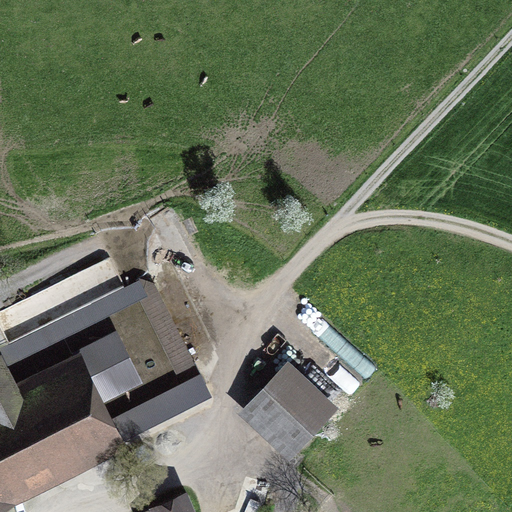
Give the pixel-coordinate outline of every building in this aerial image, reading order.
[(139,279),(94,301),(100,313),(143,292),(181,369),(193,363),(153,283),(139,279)] [(0,380),(6,378),(3,373),(48,349),(23,303),(0,321),(0,380)] [(326,412),(281,371),(251,404),(295,445),(326,412)] [(81,372),(0,412),(0,490),(1,490),(113,434),(81,372)] [(133,455),(126,459),(129,466),(137,463),(133,455)] [(158,510),(158,511),(189,511),(184,499),(158,510)]
